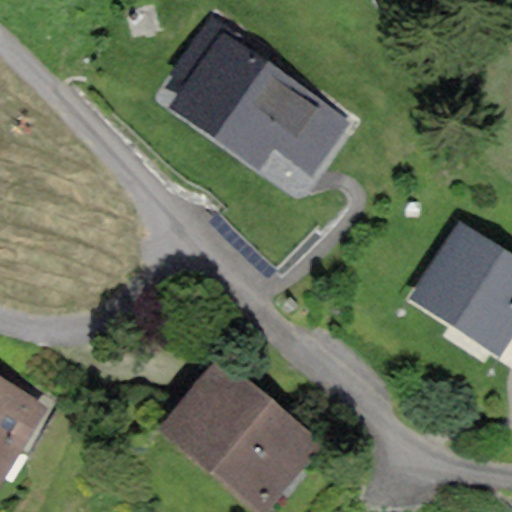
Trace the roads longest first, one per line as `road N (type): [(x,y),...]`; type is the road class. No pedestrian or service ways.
road 1 (residential): [(162,220),(429,467),(511,483)]
road 2 (residential): [(0,37),(162,220)]
road 3 (residential): [(162,220),(141,292),(75,330),(0,317)]
